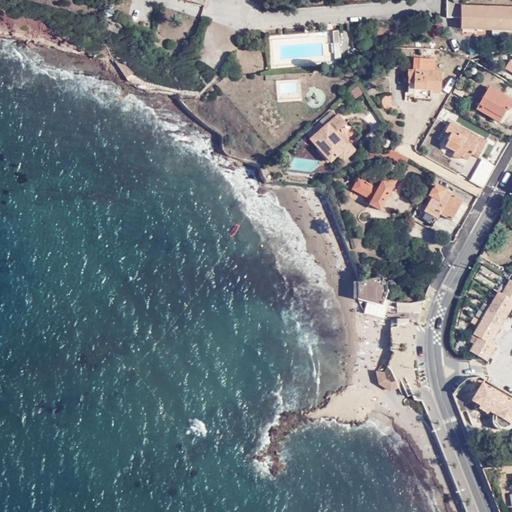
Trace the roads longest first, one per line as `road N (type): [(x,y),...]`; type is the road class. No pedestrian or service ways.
road 1 (tertiary): [(495,203),(438,312),(436,370)]
road 2 (tertiary): [(436,370),(489,511)]
road 3 (residential): [(423,0),(274,20)]
